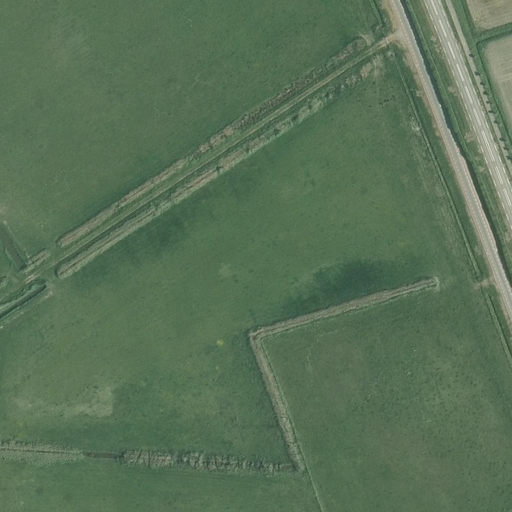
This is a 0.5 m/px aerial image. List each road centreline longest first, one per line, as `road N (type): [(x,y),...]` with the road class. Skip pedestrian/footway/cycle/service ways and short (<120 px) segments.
road 1 (track): [(0,298),(407,29)]
road 2 (tertiary): [(511,306),(394,0)]
road 3 (secondary): [(430,0),(511,213)]
